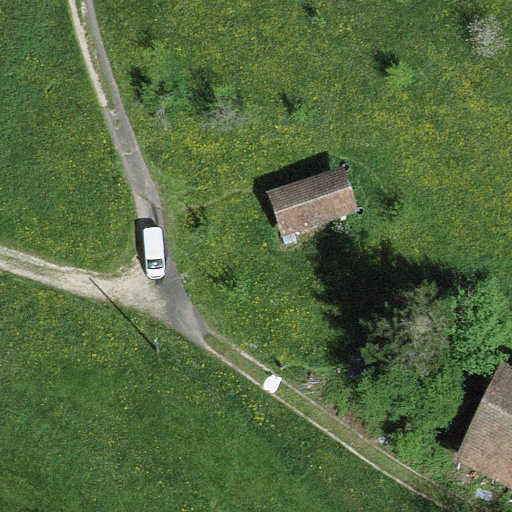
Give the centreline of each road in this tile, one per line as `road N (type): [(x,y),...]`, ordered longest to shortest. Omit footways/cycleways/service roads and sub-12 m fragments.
road 1 (track): [(133,314),(227,353),(398,476),(477,511)]
road 2 (track): [(133,314),(154,289),(158,261),(144,190),(95,69),(79,0)]
road 3 (track): [(0,267),(133,314)]
